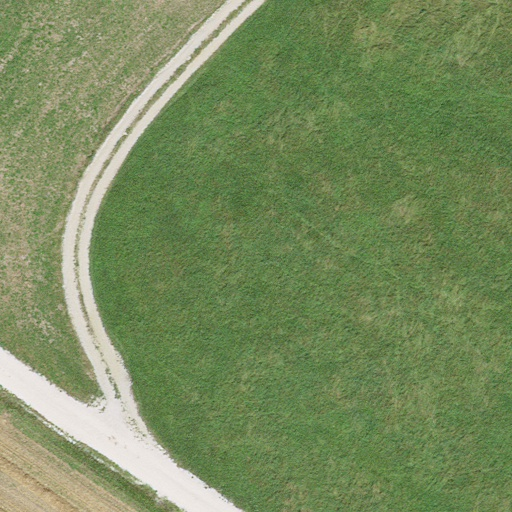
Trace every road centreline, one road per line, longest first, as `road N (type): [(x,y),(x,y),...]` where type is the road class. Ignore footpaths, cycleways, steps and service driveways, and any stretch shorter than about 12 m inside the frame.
road 1 (track): [(251,0),(112,138),(68,222),(69,293),(97,375),(148,469)]
road 2 (track): [(0,375),(208,511)]
